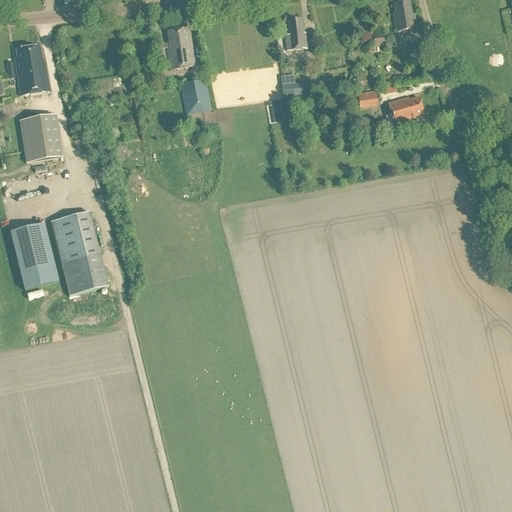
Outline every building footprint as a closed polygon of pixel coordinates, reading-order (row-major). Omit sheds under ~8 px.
[(399,34),(417,31),(415,16),(413,16),(411,1),(396,4),(398,14),(396,14),(399,34)] [(287,52),(307,49),(305,33),(304,33),(302,19),(288,21),(290,35),(285,36),(287,52)] [(158,46),(160,61),(166,60),(164,50),(168,50),(172,71),(196,67),(190,28),(169,32),(171,44),(158,46)] [(374,38),(375,45),(386,43),(385,36),(374,38)] [(42,60),(41,48),(18,51),(19,59),(17,60),(23,98),(50,94),(46,66),(42,60)] [(420,73),(421,81),(431,79),(429,71),(420,73)] [(358,89),(369,87),(367,78),(356,80),(358,89)] [(206,83),(180,87),(186,117),(212,112),(206,83)] [(383,89),(384,96),(399,93),(399,87),(383,89)] [(369,108),(376,107),(378,107),(377,96),(376,93),(358,96),(360,110),(369,108)] [(389,129),(395,127),(395,128),(417,122),(416,117),(424,115),(419,100),(411,102),(410,99),(389,105),(392,116),(386,118),(389,129)] [(57,117),(20,122),(27,164),(64,159),(57,117)] [(91,214),(51,224),(69,298),(109,289),(91,214)] [(45,226),(10,234),(25,293),(59,284),(45,226)]
